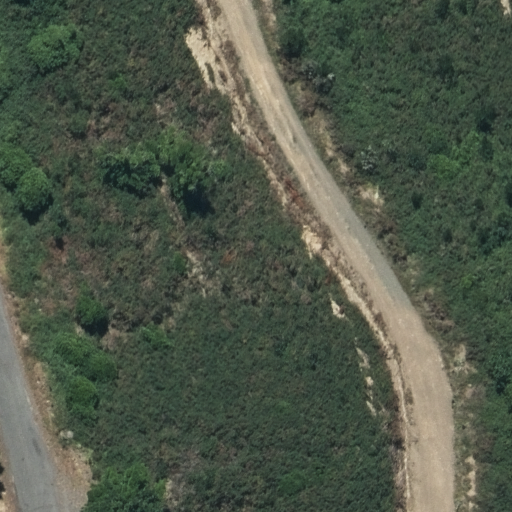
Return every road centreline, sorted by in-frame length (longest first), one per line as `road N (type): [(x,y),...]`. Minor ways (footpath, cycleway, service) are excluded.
road 1 (track): [(226,0),(244,68),(331,218),(375,264),(410,318),(445,437),(445,511)]
road 2 (track): [(0,361),(37,511)]
